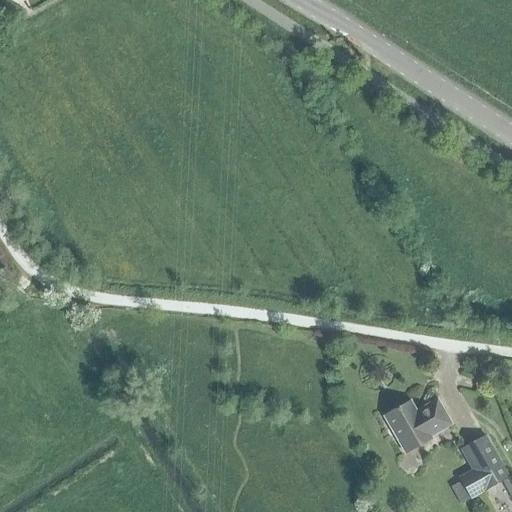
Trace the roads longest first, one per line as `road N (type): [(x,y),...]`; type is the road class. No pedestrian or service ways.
road 1 (residential): [(511,353),(320,321),(67,293),(32,271),(0,230)]
road 2 (tertiary): [(511,141),(292,0)]
